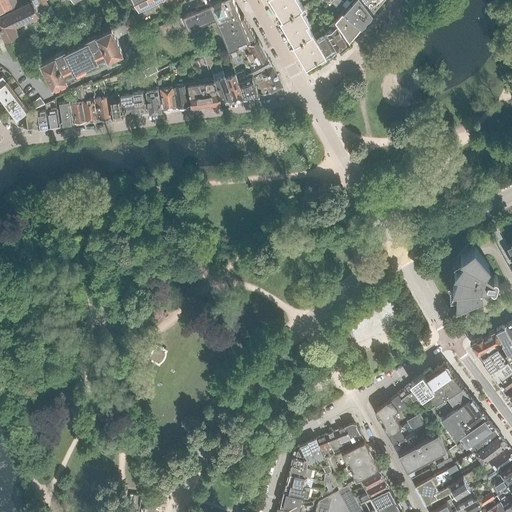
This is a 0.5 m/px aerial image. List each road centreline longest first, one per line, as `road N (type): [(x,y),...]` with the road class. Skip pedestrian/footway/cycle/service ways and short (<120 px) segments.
road 1 (residential): [(307,95),(20,141)]
road 2 (residential): [(397,250),(307,95)]
road 3 (residential): [(356,398),(288,440),(265,511)]
road 4 (residential): [(400,0),(357,55),(307,95)]
road 5 (residential): [(418,511),(356,398)]
road 6 (residential): [(397,250),(511,193)]
